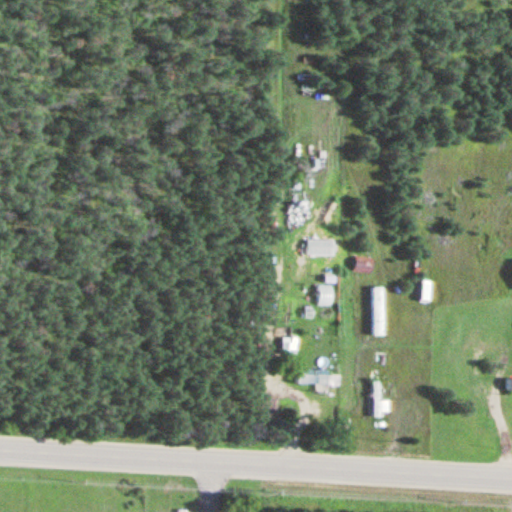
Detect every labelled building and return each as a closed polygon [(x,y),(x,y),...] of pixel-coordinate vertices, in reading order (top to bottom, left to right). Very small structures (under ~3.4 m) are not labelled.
[(299,241),(298,256),(325,256),(325,241),(299,241)] [(346,260),(345,275),(363,275),(363,260),(346,260)] [(317,266),(317,275),(327,275),(327,266),(317,266)] [(310,286),(311,301),(322,301),(322,286),(310,286)] [(360,288),(362,338),(370,337),(369,288),(360,288)] [(410,372),(410,324),(395,324),(395,371),(410,372)] [(274,339),(274,354),(289,354),(289,339),(274,339)] [(289,369),(290,385),(328,384),(328,368),(289,369)] [(511,379),(495,379),(495,392),(511,392),(511,379)] [(360,381),(362,418),(372,418),(371,412),(380,412),(379,400),(371,400),(370,380),(360,381)]
